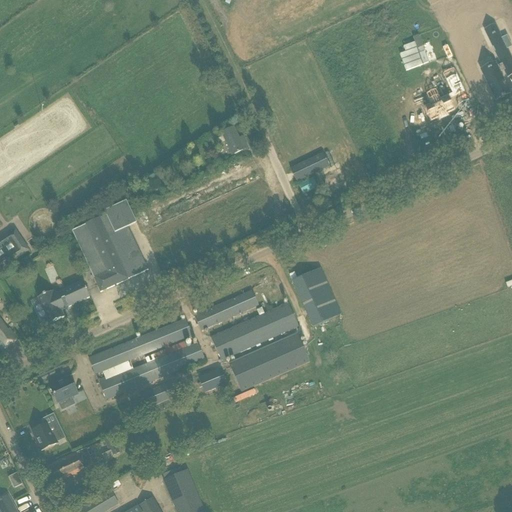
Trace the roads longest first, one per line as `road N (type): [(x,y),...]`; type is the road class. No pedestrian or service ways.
road 1 (unclassified): [(0,377),(306,232)]
road 2 (unclassified): [(306,232),(511,138)]
